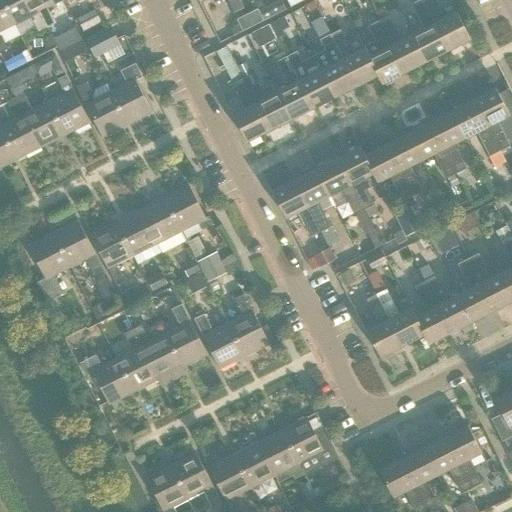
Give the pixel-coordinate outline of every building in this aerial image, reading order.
[(0,31),(14,24),(2,0),(0,0),(0,52),(8,49),(2,36),(0,37),(0,36),(0,31)] [(32,0),(2,0),(14,24),(32,15),(34,20),(33,21),(39,33),(47,29),(32,0)] [(32,0),(47,29),(57,24),(50,12),(49,12),(47,8),(61,0),(32,0)] [(340,0),(320,0),(325,10),(341,1),(340,0)] [(448,52),(421,0),(412,5),(424,29),(412,35),(426,63),(448,52)] [(421,0),(448,52),(470,40),(456,12),(444,18),(434,0),(421,0)] [(281,1),(270,6),(275,15),(285,10),(281,1)] [(298,4),(286,9),(293,24),(305,19),(298,4)] [(264,20),(259,12),(258,10),(237,21),(243,31),(264,20)] [(96,11),(78,18),(83,29),(100,22),(96,11)] [(290,27),(285,17),(270,24),(275,35),(290,27)] [(378,22),(404,74),(426,63),(412,35),(400,41),(388,17),(378,22)] [(404,74),(378,22),(368,27),(374,40),(363,46),(364,47),(369,57),(368,57),(379,76),(378,77),(382,85),(404,74)] [(270,24),(254,33),(261,46),(277,38),(275,35),(270,24)] [(111,27),(87,39),(96,57),(105,53),(102,47),(118,39),(111,27)] [(330,35),(356,88),(378,77),(379,76),(368,57),(369,57),(364,47),(363,46),(358,36),(346,42),(340,30),(330,35)] [(356,88),(330,35),(320,40),(326,52),(314,57),(334,99),(356,88)] [(51,36),(44,39),(49,50),(56,46),(51,36)] [(60,51),(65,62),(90,50),(85,39),(60,51)] [(283,52),(273,57),(276,63),(286,58),(283,52)] [(4,62),(9,72),(28,62),(23,53),(4,62)] [(55,53),(34,63),(41,76),(53,70),(56,76),(65,72),(55,53)] [(312,110),(334,99),(314,57),(301,63),(296,53),(287,57),(286,58),(312,110)] [(291,121),(312,110),(286,58),(276,63),(288,86),(276,92),(291,121)] [(237,67),(244,79),(252,75),(246,62),(237,67)] [(109,92),(126,125),(151,113),(134,81),(141,78),(134,65),(123,71),(122,75),(126,83),(109,92)] [(33,75),(28,66),(5,77),(10,87),(33,75)] [(47,102),(64,135),(88,123),(72,90),(73,89),(66,75),(58,79),(65,93),(47,102)] [(242,80),(269,132),(291,121),(276,92),(264,98),(252,75),(244,79),(242,80)] [(232,114),(247,143),(269,132),(242,80),(232,85),(244,108),(232,114)] [(126,125),(109,92),(94,99),(93,96),(94,96),(86,82),(76,87),(85,104),(102,138),(126,125)] [(473,100),(499,152),(509,147),(497,123),(509,117),(495,88),(473,100)] [(64,135),(47,102),(32,110),(30,107),(31,106),(25,93),(14,98),(39,147),(64,135)] [(17,118),(0,126),(0,130),(15,160),(39,147),(14,98),(7,102),(14,116),(15,115),(17,118)] [(451,111),(465,139),(477,133),(489,157),(499,152),(473,100),(451,111)] [(451,111),(429,122),(455,174),(465,169),(453,145),(465,139),(451,111)] [(408,133),(421,161),(433,155),(446,179),(449,178),(455,174),(429,122),(408,133)] [(0,167),(15,160),(0,130),(0,167)] [(421,161),(408,133),(386,144),(412,197),(422,192),(410,167),(421,161)] [(403,201),(412,197),(386,144),(364,155),(363,155),(379,183),(391,177),(403,201)] [(338,157),(363,209),(364,209),(369,217),(378,213),(373,204),(366,190),(379,183),(363,155),(364,155),(360,146),(338,157)] [(505,162),(499,152),(489,157),(494,167),(505,162)] [(316,169),(329,197),(341,191),(353,215),(363,209),(338,157),(316,169)] [(320,232),(321,231),(322,230),(329,244),(337,240),(319,202),(329,197),(316,169),(294,180),(320,232)] [(455,174),(449,178),(453,186),(460,182),(459,181),(455,174)] [(320,232),(294,180),(272,191),(286,219),(298,213),(310,237),(312,236),(320,232)] [(163,198),(180,231),(197,223),(200,231),(212,225),(208,216),(204,218),(188,186),(163,198)] [(163,198),(139,211),(156,244),(160,252),(161,253),(185,241),(180,231),(163,198)] [(338,200),(329,204),(335,218),(345,214),(338,200)] [(395,214),(403,229),(406,236),(420,229),(409,207),(395,214)] [(139,211),(115,223),(132,256),(144,250),(149,259),(161,253),(160,252),(156,244),(139,211)] [(479,226),(472,212),(455,220),(463,235),(479,226)] [(52,234),(69,267),(87,258),(88,262),(87,263),(93,276),(103,271),(95,254),(94,255),(77,221),(52,234)] [(131,256),(115,223),(90,235),(107,268),(108,268),(115,281),(123,277),(117,264),(131,256)] [(435,231),(445,251),(460,243),(450,224),(435,231)] [(501,242),(511,237),(506,226),(496,232),(501,242)] [(406,236),(403,229),(394,234),(399,244),(408,239),(406,236)] [(368,234),(375,248),(381,245),(374,230),(368,234)] [(69,267),(52,234),(27,246),(44,279),(38,282),(48,301),(64,293),(54,274),(69,267)] [(502,272),(511,292),(511,238),(511,237),(501,242),(511,263),(511,266),(503,271),(502,272)] [(314,254),(320,266),(336,258),(330,246),(314,254)] [(382,251),(367,259),(371,268),(386,260),(382,251)] [(202,270),(222,260),(217,252),(198,262),(202,270)] [(234,254),(222,260),(202,270),(208,282),(228,272),(225,267),(238,261),(234,254)] [(468,259),(494,312),(511,302),(511,292),(502,272),(503,271),(497,259),(484,266),(478,254),(469,259),(468,259)] [(472,323),(494,312),(468,259),(457,264),(470,288),(458,294),(472,323)] [(189,277),(201,271),(195,260),(183,265),(189,277)] [(425,281),(424,282),(450,334),(472,323),(458,294),(447,300),(429,264),(419,269),(425,281)] [(351,269),(339,274),(346,286),(357,280),(351,270),(351,269)] [(208,285),(201,271),(189,277),(186,278),(194,293),(208,285)] [(149,279),(154,289),(167,283),(162,272),(149,279)] [(378,272),(368,277),(377,294),(385,290),(387,289),(378,272)] [(425,336),(424,336),(429,346),(450,334),(424,282),(414,287),(426,311),(415,316),(425,336)] [(123,293),(127,301),(135,297),(131,289),(123,293)] [(376,295),(402,347),(424,336),(425,336),(415,316),(410,307),(397,314),(385,290),(377,294),(376,295)] [(227,323),(244,356),(269,343),(244,294),(234,298),(241,312),(242,311),(244,314),(227,323)] [(402,347),(376,295),(366,300),(378,324),(366,330),(381,358),(402,347)] [(98,319),(110,313),(105,303),(93,309),(98,319)] [(165,334),(181,367),(206,354),(189,322),(190,322),(181,304),(172,309),(179,323),(181,322),(182,326),(165,334)] [(134,329),(142,325),(136,314),(128,318),(134,329)] [(244,356),(227,323),(212,330),(204,314),(194,319),(202,335),(219,369),(244,356)] [(181,367),(165,334),(150,342),(142,325),(134,329),(132,330),(157,379),(160,386),(174,378),(171,372),(181,367)] [(116,359),(132,392),(157,379),(132,330),(123,335),(130,348),(132,347),(134,350),(116,359)] [(132,392),(116,359),(101,367),(99,364),(101,363),(97,355),(80,363),(86,374),(91,372),(107,404),(132,392)] [(511,392),(494,401),(502,415),(509,429),(511,426),(511,392)] [(511,436),(511,435),(509,429),(502,415),(492,421),(503,442),(511,436)] [(281,430),(298,464),(316,455),(321,465),(338,456),(322,428),(313,433),(306,418),(281,430)] [(445,437),(471,489),(481,484),(469,460),(481,454),(467,426),(445,437)] [(303,474),(298,464),(281,430),(257,443),(274,476),(289,468),(294,478),(303,474)] [(423,448),(437,477),(449,471),(461,494),(471,489),(445,437),(423,448)] [(232,455),(249,489),(274,476),(257,443),(232,455)] [(401,459),(427,511),(437,506),(425,482),(437,477),(423,448),(401,459)] [(170,466),(187,499),(205,490),(207,493),(205,494),(212,507),(221,502),(213,486),(212,487),(195,454),(170,466)] [(249,489),(232,455),(208,467),(225,501),(231,511),(242,511),(235,496),(249,489)] [(425,511),(427,511),(401,459),(379,470),(394,499),(405,493),(414,511),(425,511)] [(187,499),(170,466),(145,479),(162,511),(163,511),(175,511),(173,506),(187,499)] [(314,495),(308,482),(302,486),(308,498),(314,495)] [(485,493),(481,484),(473,488),(477,497),(485,493)] [(478,511),(474,503),(456,511),(478,511)]
